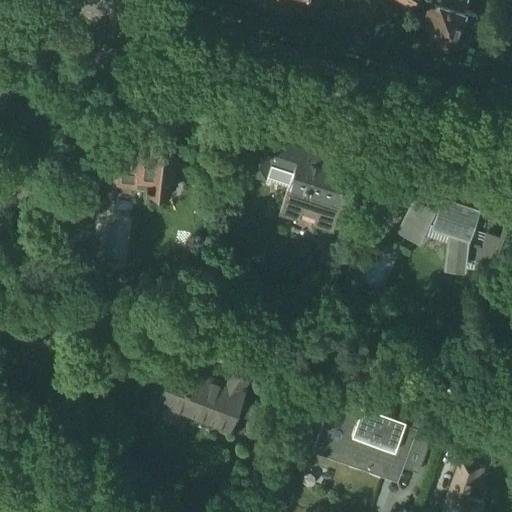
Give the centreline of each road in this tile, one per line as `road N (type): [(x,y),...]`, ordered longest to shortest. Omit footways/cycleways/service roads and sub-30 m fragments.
road 1 (tertiary): [(511,133),(122,15)]
road 2 (residential): [(0,201),(122,15)]
road 3 (residential): [(118,511),(0,467)]
